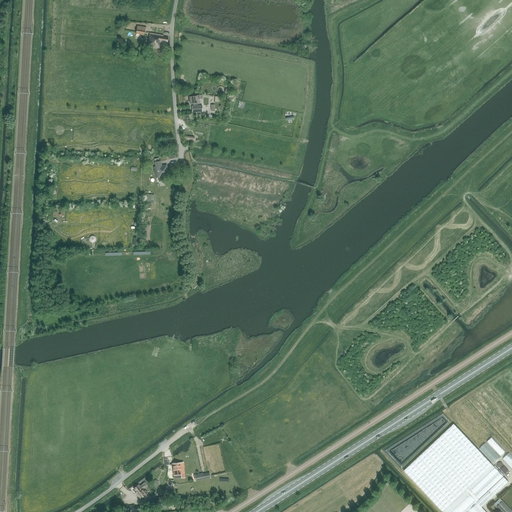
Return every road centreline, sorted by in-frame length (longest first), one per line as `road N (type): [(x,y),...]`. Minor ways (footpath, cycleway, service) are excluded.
road 1 (unclassified): [(511,333),(232,511)]
road 2 (primary): [(256,511),(511,348)]
road 3 (residential): [(179,149),(176,0)]
road 4 (residential): [(77,511),(188,427)]
road 5 (track): [(167,350),(122,449),(123,478)]
road 6 (track): [(179,149),(188,180),(187,285)]
